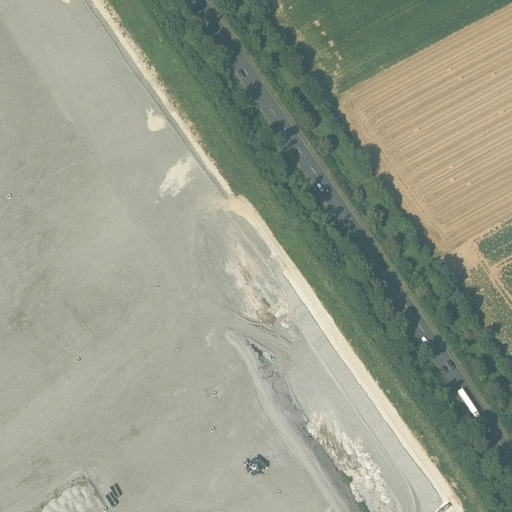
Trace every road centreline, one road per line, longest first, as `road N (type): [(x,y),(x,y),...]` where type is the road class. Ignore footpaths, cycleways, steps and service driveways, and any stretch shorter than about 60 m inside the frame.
road 1 (primary): [(511,462),(193,0)]
road 2 (track): [(511,416),(231,0)]
